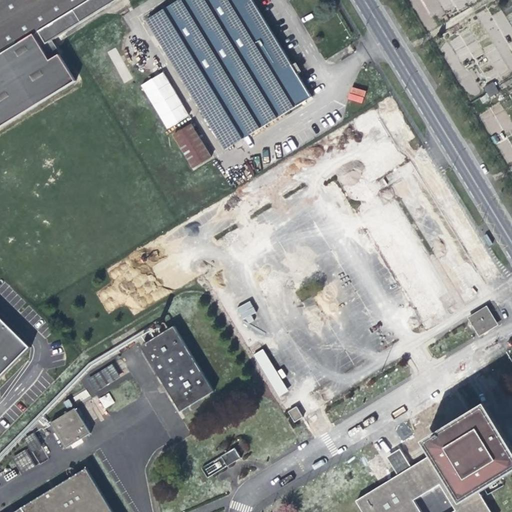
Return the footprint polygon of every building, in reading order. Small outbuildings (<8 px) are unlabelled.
[(0,0),(0,128),(79,81),(62,54),(53,60),(52,58),(37,34),(41,32),(50,47),(129,0),(0,0)] [(226,153),(313,103),(295,73),(252,0),(188,0),(149,23),(226,153)] [(511,27),(502,9),(491,15),(487,8),(477,13),(509,73),(511,71),(511,27)] [(141,85),(167,128),(188,115),(162,72),(141,85)] [(362,103),(366,90),(352,87),(348,99),(362,103)] [(482,103),(491,97),(486,88),(476,93),(482,103)] [(193,169),(211,158),(191,124),(173,135),(193,169)] [(488,329),(498,324),(488,305),(479,309),(468,315),(471,319),(479,334),(488,329)] [(0,373),(30,343),(0,314),(0,373)] [(148,346),(157,361),(187,414),(222,395),(183,327),(148,346)] [(278,397),(288,391),(263,348),(254,354),(278,397)] [(97,388),(122,373),(115,360),(90,375),(97,388)] [(100,398),(104,408),(114,403),(109,393),(100,398)] [(417,443),(426,457),(410,467),(400,450),(394,454),(388,458),(398,475),(356,499),(363,511),(490,511),(479,492),(484,489),(488,495),(504,486),(499,478),(511,470),(511,456),(481,405),(417,443)] [(296,407),(288,412),(294,423),(303,418),(296,407)] [(69,450),(93,436),(78,410),(54,424),(69,450)] [(242,456),(236,445),(202,466),(208,477),(242,456)] [(15,511),(112,511),(88,471),(15,511)]
